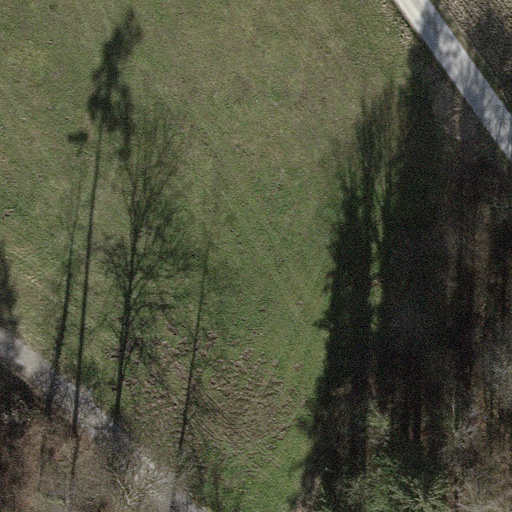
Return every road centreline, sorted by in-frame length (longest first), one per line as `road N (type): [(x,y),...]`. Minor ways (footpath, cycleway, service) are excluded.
road 1 (track): [(0,347),(174,511)]
road 2 (residential): [(412,0),(511,139)]
